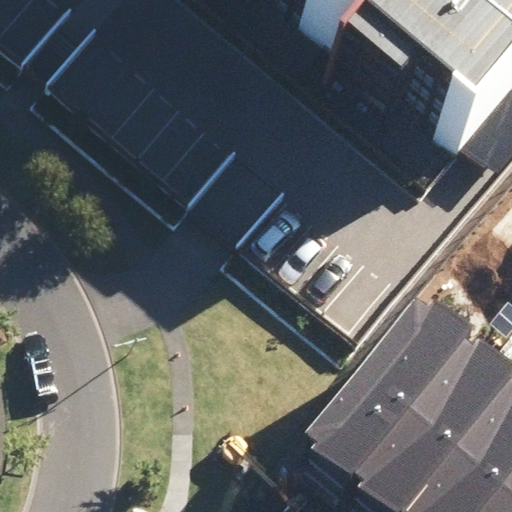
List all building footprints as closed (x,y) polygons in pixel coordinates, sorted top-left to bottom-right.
[(511,94),(511,0),(259,0),(455,163),(511,94)] [(436,310),(313,453),(358,491),(480,348),(436,310)] [(511,374),(480,348),(358,491),(383,511),(416,511),(511,401),(511,374)] [(511,401),(416,511),(493,511),(511,491),(511,401)] [(511,511),(511,491),(493,511),(511,511)]
